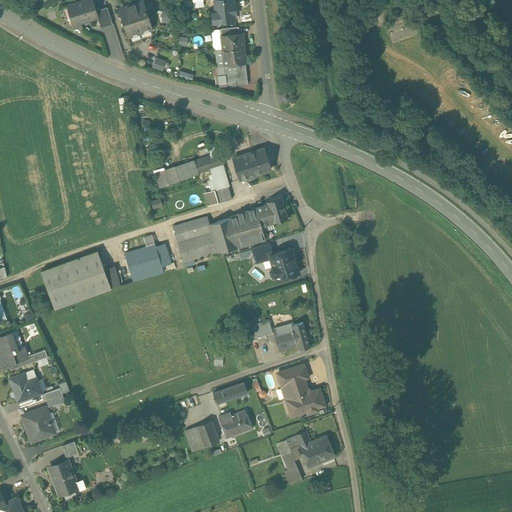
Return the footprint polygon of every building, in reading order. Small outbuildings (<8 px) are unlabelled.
[(92,0),(85,0),(67,6),(73,25),(97,17),(98,17),(96,10),(92,0)] [(234,0),(233,0),(224,1),(224,4),(216,5),(216,12),(218,12),(219,22),(237,20),(234,0)] [(143,2),(120,9),(128,36),(151,28),(143,2)] [(107,7),(96,10),(98,17),(97,17),(101,28),(112,24),(107,7)] [(394,42),(419,34),(416,23),(409,25),(408,21),(402,23),(404,28),(391,32),(394,42)] [(238,26),(220,28),(221,35),(239,33),(238,26)] [(239,33),(221,35),(223,48),(243,46),(242,33),(239,33)] [(190,39),(179,37),(178,45),(189,47),(190,39)] [(243,46),(223,48),(225,65),(236,64),(245,63),(243,46)] [(165,58),(154,55),(152,65),(163,68),(165,58)] [(245,63),(236,64),(237,72),(226,73),(226,81),(247,78),(245,63)] [(192,78),(193,73),(180,70),(179,74),(192,78)] [(264,148),(233,158),(240,179),(271,169),(264,148)] [(219,151),(175,167),(179,180),(199,173),(224,164),(219,151)] [(228,184),(214,188),(218,202),(232,198),(228,184)] [(162,194),(152,197),(155,204),(165,201),(162,194)] [(282,196),(266,201),(267,204),(272,222),(273,222),(288,218),(282,196)] [(267,204),(256,207),(262,225),(272,222),(267,204)] [(256,207),(236,213),(237,215),(231,217),(239,245),(265,238),(262,225),(256,207)] [(230,217),(209,223),(211,232),(217,251),(217,252),(239,246),(239,245),(231,217),(230,217)] [(211,232),(177,242),(183,261),(217,251),(211,232)] [(167,240),(125,252),(134,282),(165,273),(163,266),(174,263),(167,240)] [(269,242),(252,247),(257,262),(270,258),(269,255),(273,253),(269,242)] [(240,250),(241,256),(251,253),(250,248),(240,250)] [(273,253),(269,255),(270,258),(273,266),(272,266),(270,270),(271,274),(275,276),(280,274),(281,278),(299,272),(297,265),(298,265),(295,255),(294,256),(291,248),(273,253)] [(97,250),(41,271),(55,308),(111,288),(97,250)] [(269,319),(252,324),(256,337),(272,332),(269,319)] [(302,322),(293,325),(293,326),(299,344),(300,349),(309,346),(302,322)] [(293,326),(274,332),(280,350),(299,344),(293,326)] [(10,333),(0,337),(0,366),(8,363),(21,359),(27,357),(26,356),(23,346),(15,349),(15,348),(14,348),(12,343),(14,343),(10,333)] [(45,349),(26,356),(27,357),(21,359),(23,365),(47,356),(45,349)] [(21,359),(8,363),(11,369),(23,365),(21,359)] [(304,364),(277,372),(281,385),(304,378),(308,376),(304,364)] [(28,383),(24,372),(9,378),(17,401),(42,392),(37,379),(28,383)] [(304,378),(281,385),(287,401),(286,402),(287,406),(289,407),(289,409),(293,408),(294,414),(307,410),(308,412),(318,409),(317,407),(324,404),(319,388),(312,391),(313,389),(307,387),(304,378)] [(66,380),(59,382),(62,392),(69,390),(66,380)] [(244,382),(213,393),(217,403),(248,392),(244,382)] [(60,387),(44,393),(46,399),(62,393),(60,387)] [(62,393),(46,399),(49,407),(65,401),(62,393)] [(46,406),(36,409),(37,410),(23,415),(28,429),(27,430),(31,441),(51,434),(47,424),(49,423),(52,422),(46,406)] [(245,410),(231,415),(230,412),(219,417),(225,433),(221,434),(223,439),(252,428),(245,410)] [(219,441),(212,420),(197,426),(204,446),(219,441)] [(197,426),(185,430),(193,450),(204,446),(197,426)] [(326,435),(311,441),(306,430),(295,434),(308,466),(335,455),(326,435)] [(74,440),(62,445),(66,457),(79,452),(74,440)] [(286,442),(278,446),(281,454),(285,452),(286,455),(291,453),(286,442)] [(301,476),(291,452),(291,453),(286,455),(293,472),(286,475),(288,481),(301,476)] [(68,459),(49,466),(59,494),(78,487),(76,481),(77,480),(77,479),(75,480),(68,459)] [(82,478),(78,480),(78,479),(77,480),(76,481),(78,487),(79,491),(85,488),(86,486),(84,480),(82,478)] [(5,503),(0,505),(0,511),(22,511),(16,498),(5,503)]
